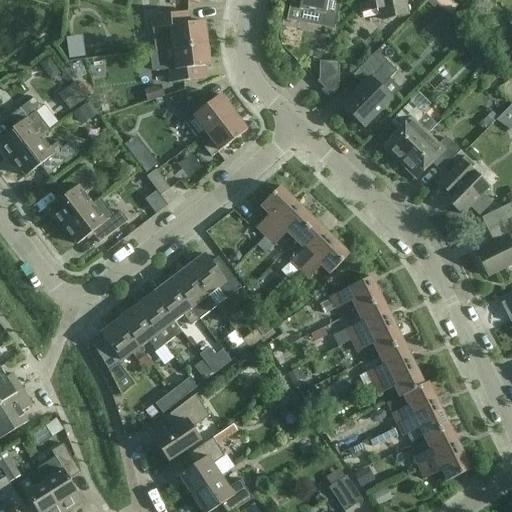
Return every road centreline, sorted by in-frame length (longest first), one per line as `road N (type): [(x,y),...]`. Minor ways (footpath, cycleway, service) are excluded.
road 1 (residential): [(511,424),(405,228),(299,128)]
road 2 (residential): [(71,296),(91,289),(299,128)]
road 3 (residential): [(299,128),(254,82),(244,59),(249,0)]
